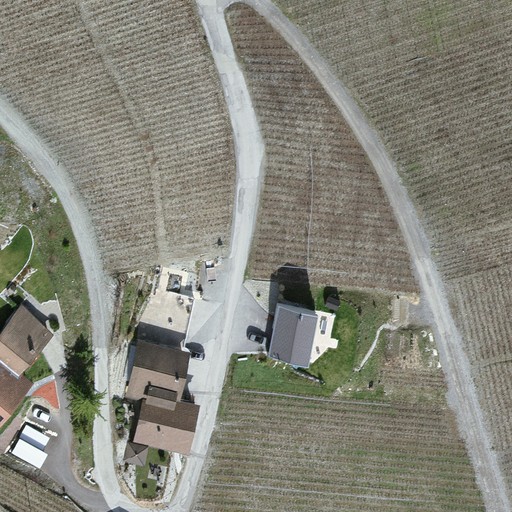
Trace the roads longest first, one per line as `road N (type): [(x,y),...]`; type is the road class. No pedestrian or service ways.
road 1 (track): [(508,511),(445,289),(389,172),(317,68),(249,0)]
road 2 (track): [(128,511),(104,487),(107,351),(88,229),(56,171),(0,115)]
